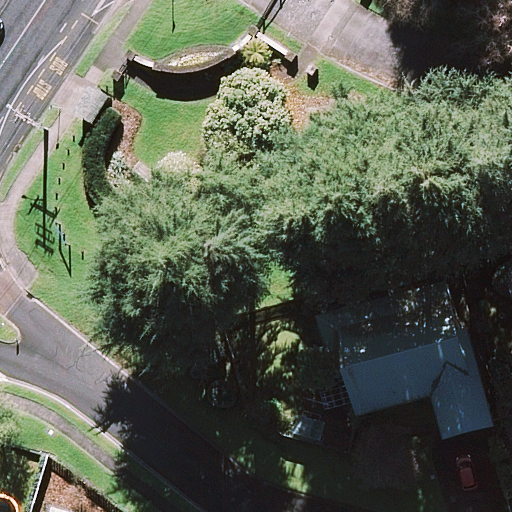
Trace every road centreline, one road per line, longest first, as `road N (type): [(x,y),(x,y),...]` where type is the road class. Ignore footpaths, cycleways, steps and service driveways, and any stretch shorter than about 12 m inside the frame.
road 1 (residential): [(280,511),(232,496),(138,421),(0,331)]
road 2 (residential): [(511,90),(362,42),(297,0)]
